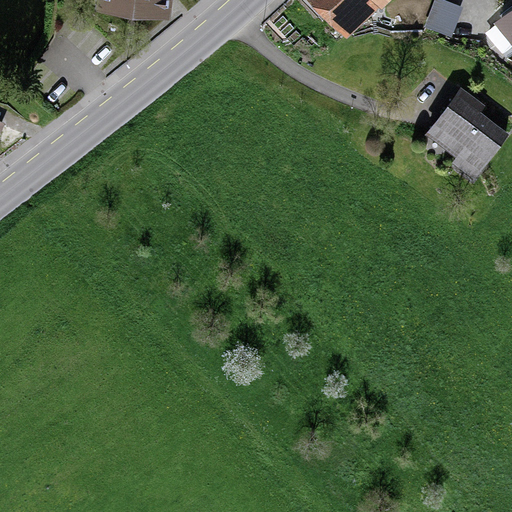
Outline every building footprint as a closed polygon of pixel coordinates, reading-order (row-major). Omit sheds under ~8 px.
[(169,0),(94,0),(95,4),(169,10),(169,0)] [(383,0),(317,0),(350,33),(383,0)] [(463,4),(449,0),(430,0),(422,27),(452,38),(458,21),(463,4)] [(511,5),(496,19),(511,38),(511,5)] [(511,139),(460,98),(425,141),(477,182),(511,139)]
